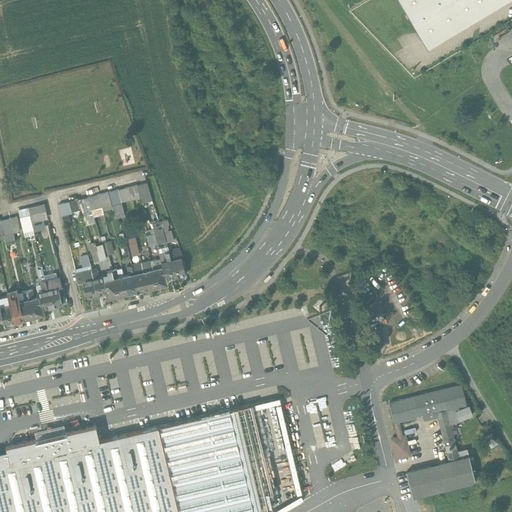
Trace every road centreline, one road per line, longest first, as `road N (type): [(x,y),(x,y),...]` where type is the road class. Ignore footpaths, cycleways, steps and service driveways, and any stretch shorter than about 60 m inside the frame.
road 1 (primary): [(0,350),(183,307),(266,236)]
road 2 (track): [(419,156),(428,122),(322,6)]
road 3 (primary): [(383,145),(511,201)]
road 4 (primary): [(314,121),(309,76),(277,0)]
road 5 (primary): [(253,0),(273,29),(293,119)]
